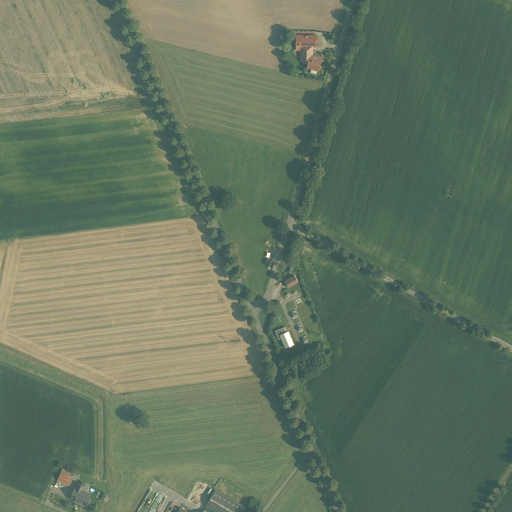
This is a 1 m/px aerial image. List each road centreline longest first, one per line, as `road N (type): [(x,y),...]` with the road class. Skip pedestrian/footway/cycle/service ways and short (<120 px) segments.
road 1 (tertiary): [(251,310),(117,0)]
road 2 (unclassified): [(289,224),(511,348)]
road 3 (unclassified): [(353,0),(289,224)]
road 4 (tertiary): [(337,511),(251,310)]
